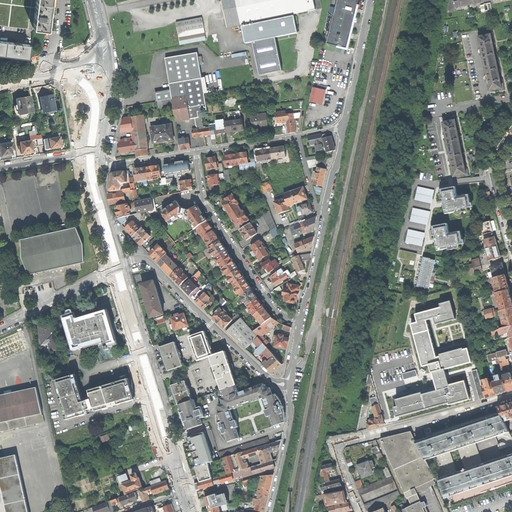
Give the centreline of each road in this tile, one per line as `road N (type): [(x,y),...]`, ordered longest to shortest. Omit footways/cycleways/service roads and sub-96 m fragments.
road 1 (residential): [(511,396),(339,443),(336,455),(359,511)]
road 2 (residential): [(287,386),(151,262),(122,263)]
road 3 (residential): [(196,152),(205,203),(270,304),(301,321)]
road 4 (residential): [(345,126),(301,321)]
road 5 (tertiary): [(181,457),(123,266)]
road 6 (tertiary): [(112,271),(169,461)]
road 7 (residential): [(196,152),(345,126)]
road 8 (unclassified): [(370,0),(345,126)]
road 9 (residential): [(270,511),(291,420),(287,386)]
road 10 (unclassified): [(112,271),(0,328)]
road 11 (tertiary): [(82,155),(112,271)]
